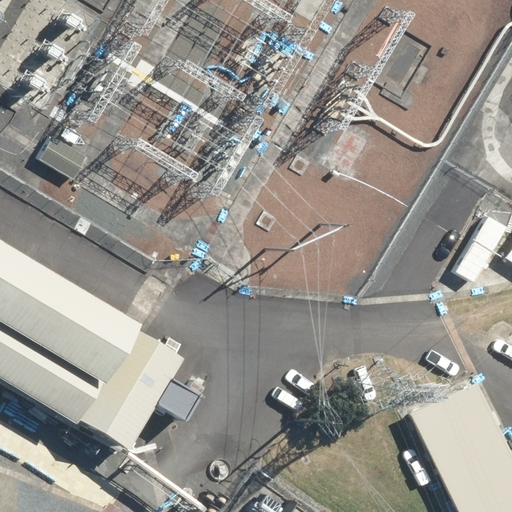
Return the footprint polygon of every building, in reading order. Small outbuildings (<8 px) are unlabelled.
[(0,0),(0,25),(15,0),(0,0)] [(80,22),(63,11),(18,80),(35,92),(80,22)] [(347,181),(368,141),(343,128),(322,168),(347,181)] [(0,385),(63,423),(66,418),(120,450),(145,409),(177,428),(198,392),(169,374),(180,357),(0,248),(0,385)] [(511,511),(511,468),(470,379),(403,411),(450,511),(511,511)] [(177,511),(180,508),(127,476),(109,506),(118,511),(177,511)] [(271,511),(272,511),(252,498),(242,511),(271,511)]
